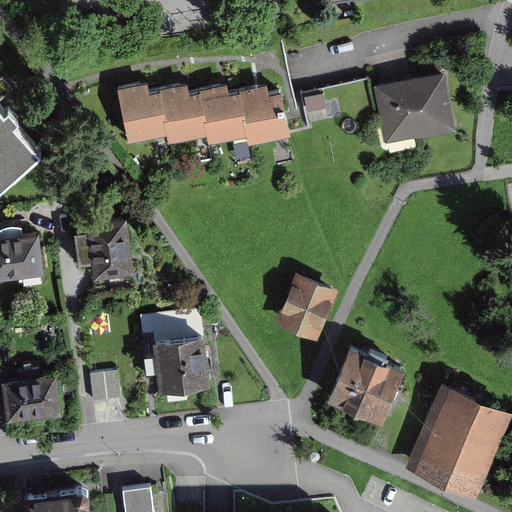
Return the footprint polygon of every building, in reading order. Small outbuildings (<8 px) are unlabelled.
[(452,137),(439,71),(369,85),(380,142),(413,136),(414,144),(452,137)] [(369,110),(362,78),(304,90),(310,122),(369,110)] [(204,130),(195,90),(176,94),(174,83),(156,87),(167,135),(166,139),(204,130)] [(167,135),(156,87),(137,91),(135,84),(112,89),(124,144),(167,135)] [(251,133),(242,92),(221,96),(219,85),(195,90),(204,130),(207,143),(251,133)] [(287,129),(279,91),(260,95),(259,89),(242,92),(251,133),(251,137),(287,129)] [(0,184),(36,152),(0,113),(0,184)] [(137,290),(127,216),(73,223),(80,276),(119,271),(122,292),(137,290)] [(36,285),(29,233),(0,236),(0,278),(20,276),(22,287),(36,285)] [(314,336),(333,285),(291,270),(272,321),(314,336)] [(206,376),(196,304),(140,311),(151,384),(206,376)] [(402,364),(351,344),(329,397),(381,418),(402,364)] [(56,407),(51,369),(0,375),(0,412),(0,414),(56,407)] [(108,396),(120,395),(117,369),(90,372),(92,398),(108,396)] [(504,404),(438,378),(407,454),(473,481),(504,404)] [(159,511),(155,482),(122,486),(126,511),(159,511)] [(85,511),(82,484),(20,492),(22,511),(85,511)]
